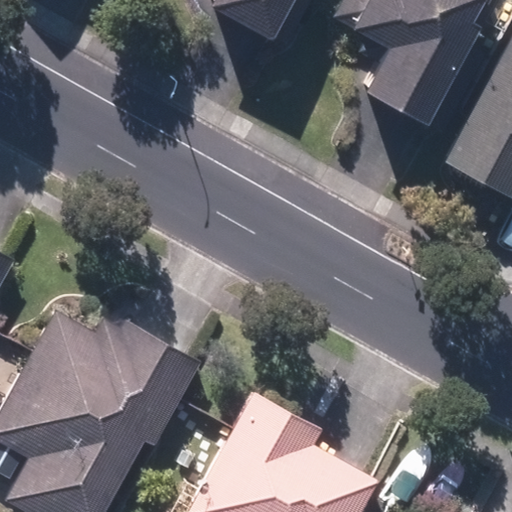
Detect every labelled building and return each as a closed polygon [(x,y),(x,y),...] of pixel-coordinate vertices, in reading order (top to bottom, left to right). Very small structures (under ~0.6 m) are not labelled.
[(293,0),(200,0),(245,26),(269,40),(293,0)] [(501,0),(339,0),(307,63),(394,109),(433,129),(501,0)] [(511,41),(506,39),(440,173),(508,206),(511,197),(511,41)] [(157,340),(55,288),(0,394),(0,494),(34,511),(111,511),(191,357),(157,340)] [(318,426),(247,389),(183,510),(187,511),(352,511),(370,479),(335,461),(307,446),(318,426)]
